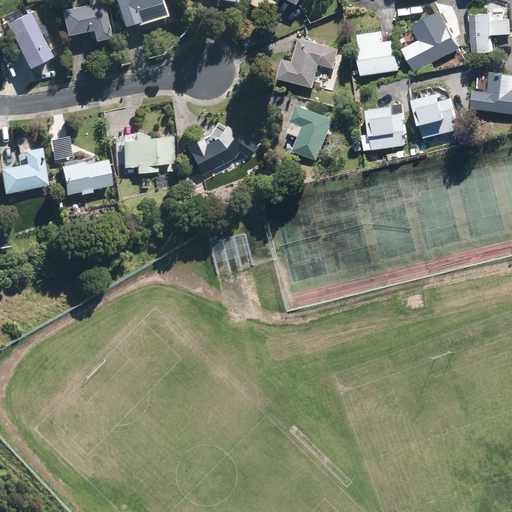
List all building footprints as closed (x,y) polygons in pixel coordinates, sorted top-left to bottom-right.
[(154,0),(114,0),(120,21),(158,11),(154,0)] [(277,0),(252,0),(271,11),(277,0)] [(99,3),(60,10),(64,31),(91,26),(93,37),(105,35),(99,3)] [(474,12),(475,53),(495,52),(494,33),(511,32),(511,16),(498,17),(498,12),(474,12)] [(22,13),(4,23),(25,63),(43,53),(22,13)] [(457,46),(439,13),(416,25),(423,38),(405,48),(415,68),(457,46)] [(358,32),(364,74),(401,69),(397,36),(385,37),(384,29),(358,32)] [(295,61),(286,59),(281,74),(312,84),(320,59),(334,63),(338,50),(302,39),(295,61)] [(475,90),(473,104),(511,110),(511,88),(511,86),(511,73),(494,71),(490,92),(475,90)] [(415,97),(427,136),(457,127),(445,88),(415,97)] [(370,107),(374,147),(407,144),(403,103),(370,107)] [(331,118),(298,105),(293,118),(306,123),(297,147),(317,154),(331,118)] [(196,137),(183,145),(198,173),(228,156),(233,148),(244,155),(250,145),(221,126),(213,139),(201,145),(196,137)] [(168,136),(121,140),(123,163),(136,162),(136,169),(152,168),(151,161),(170,159),(168,136)] [(365,140),(354,141),(355,153),(367,152),(365,140)] [(387,152),(389,161),(424,154),(422,145),(387,152)] [(20,165),(0,169),(4,190),(43,183),(38,152),(18,155),(20,165)] [(101,159),(59,167),(63,191),(105,183),(101,159)]
